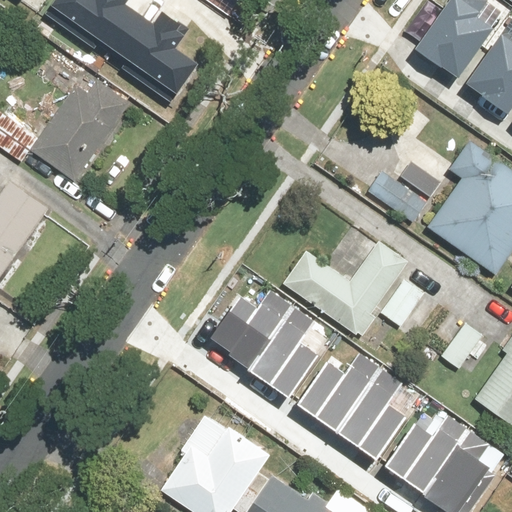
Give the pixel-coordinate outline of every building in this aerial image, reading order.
[(53,0),(179,87),(198,60),(173,43),(186,24),(165,9),(156,21),(126,0),(53,0)] [(447,0),(419,42),(460,70),(492,23),(478,13),(487,0),(447,0)] [(470,81),(511,108),(511,106),(511,40),(502,33),(470,81)] [(91,91),(78,82),(36,145),(82,177),(135,99),(101,76),(91,91)] [(33,133),(0,109),(0,145),(16,156),(33,133)] [(467,175),(431,223),(499,274),(511,257),(511,162),(476,136),(454,165),(467,175)] [(383,166),(371,185),(417,216),(442,179),(413,160),(401,178),(383,166)] [(0,285),(54,207),(12,178),(0,195),(0,285)] [(312,247),(287,281),(361,337),(379,314),(375,311),(413,260),(411,259),(383,238),(353,278),(312,247)] [(426,296),(406,281),(383,311),(404,326),(426,296)] [(243,292),(213,331),(293,391),(323,350),(303,335),(317,316),(273,284),(258,303),(243,292)] [(483,336),(465,323),(441,355),(460,368),(483,336)] [(511,350),(478,396),(511,420),(511,340),(507,347),(511,350)] [(328,355),(299,395),(378,454),(409,413),(389,398),(402,380),(359,347),(344,367),(328,355)] [(192,450),(165,487),(200,511),(233,511),(237,506),(245,511),(353,511),(311,482),(304,491),(277,472),(274,477),(263,470),(275,454),(212,409),(186,446),(192,450)] [(417,419),(388,459),(459,511),(471,511),(498,477),(478,462),(491,444),(448,411),(433,431),(417,419)]
